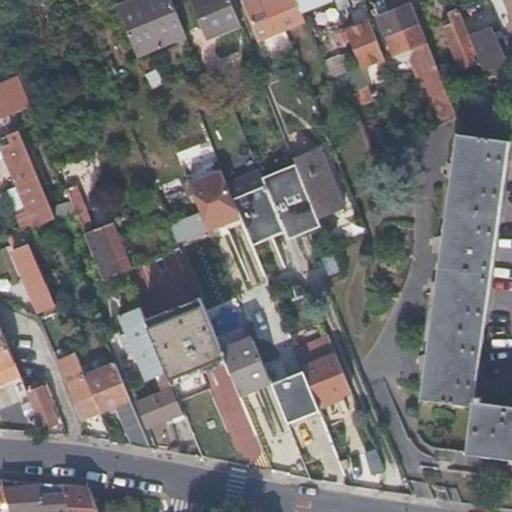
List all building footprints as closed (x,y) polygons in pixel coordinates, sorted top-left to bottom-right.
[(171,0),(128,0),(116,5),(137,54),(186,34),(171,0)] [(229,0),(188,0),(202,33),(217,27),(219,32),(239,23),(229,0)] [(241,0),(257,39),(285,28),(305,20),(301,8),(297,0),(241,0)] [(297,0),(301,8),(321,0),(297,0)] [(392,0),(394,4),(399,2),(401,7),(396,8),(378,15),(394,57),(400,54),(399,52),(407,48),(407,47),(411,45),(414,55),(428,88),(431,96),(435,95),(439,103),(434,105),(440,121),(456,115),(444,84),(434,58),(410,0),(392,0)] [(511,34),(496,41),(489,26),(469,34),(483,69),(511,57),(511,0),(505,0),(511,16),(511,21),(508,23),(511,32),(511,34)] [(483,69),(469,34),(458,7),(447,11),(449,16),(452,22),(443,26),(464,77),(483,69)] [(440,19),(443,26),(452,22),(449,16),(440,19)] [(344,28),(360,67),(382,58),(367,19),(344,28)] [(299,63),(285,28),(257,39),(271,74),(299,63)] [(421,91),(428,88),(414,55),(408,58),(421,91)] [(364,76),(333,88),(336,97),(349,92),(367,85),(364,76)] [(20,77),(1,84),(13,112),(31,104),(20,77)] [(1,84),(0,84),(0,117),(13,112),(1,84)] [(367,85),(349,92),(354,104),(372,96),(367,85)] [(431,96),(434,105),(439,103),(435,95),(431,96)] [(56,216),(19,129),(10,132),(13,141),(3,145),(29,208),(18,213),(25,229),(56,216)] [(473,395),(510,139),(458,132),(420,398),(472,405),(465,451),(511,457),(511,405),(480,401),(481,396),(473,395)] [(295,162),(317,216),(343,205),(319,147),(294,157),(295,162)] [(317,216),(295,162),(277,169),(303,231),(320,223),(317,216)] [(259,167),(226,181),(240,215),(251,243),(284,229),(262,175),(259,167)] [(221,169),(189,182),(200,210),(208,228),(240,215),(226,181),(221,169)] [(303,231),(277,169),(262,175),(284,229),(287,237),(303,231)] [(80,196),(70,200),(103,279),(126,269),(130,267),(112,222),(94,229),(80,196)] [(177,241),(208,228),(200,210),(170,223),(177,241)] [(28,235),(25,229),(16,233),(22,246),(26,244),(31,243),(28,235)] [(26,244),(22,246),(14,249),(39,309),(44,307),(46,312),(58,307),(31,243),(26,244)] [(171,377),(224,354),(223,351),(199,294),(146,317),(167,369),(171,377)] [(146,317),(141,305),(119,314),(127,333),(121,336),(131,360),(138,358),(146,378),(159,373),(167,369),(146,317)] [(0,367),(16,360),(1,324),(0,324),(0,367)] [(302,368),(336,355),(328,336),(294,349),(302,368)] [(239,391),(270,379),(256,346),(253,338),(223,351),(224,354),(239,391)] [(93,392),(86,374),(76,351),(58,359),(74,399),(80,412),(85,410),(87,415),(100,409),(93,392)] [(305,376),(318,407),(335,399),(334,396),(351,390),(336,355),(302,368),(303,370),(305,376)] [(131,397),(116,361),(86,374),(93,392),(100,409),(110,406),(116,403),(132,442),(151,446),(131,397)] [(174,422),(187,417),(185,411),(182,412),(171,386),(174,385),(171,377),(167,369),(159,373),(161,379),(159,380),(162,389),(137,400),(148,426),(172,416),(174,422)] [(209,379),(228,429),(246,422),(227,373),(209,379)] [(302,374),(271,387),(286,423),(317,411),(302,374)] [(44,428),(59,422),(49,399),(53,397),(45,379),(27,388),(29,391),(44,428)] [(61,425),(64,423),(53,397),(49,399),(59,422),(61,425)] [(19,511),(70,511),(62,482),(0,477),(7,502),(8,503),(19,503),(19,511)] [(70,511),(99,511),(89,485),(62,482),(70,511)] [(10,511),(19,511),(19,503),(8,503),(10,508),(10,511)]
